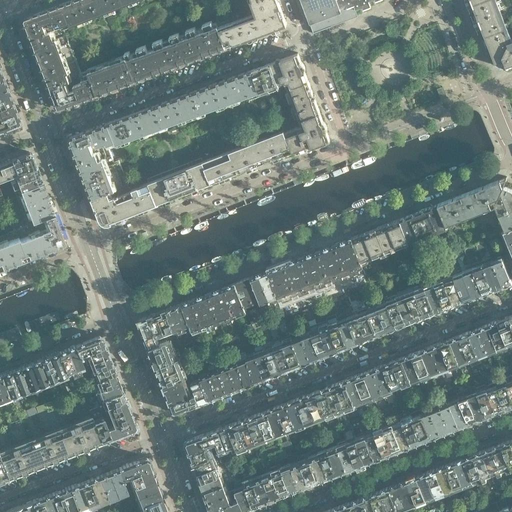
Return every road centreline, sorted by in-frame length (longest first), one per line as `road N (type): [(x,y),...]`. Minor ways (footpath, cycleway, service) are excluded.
road 1 (residential): [(115,317),(511,162)]
road 2 (residential): [(304,36),(342,149),(89,244)]
road 3 (residential): [(511,300),(161,433)]
road 4 (residential): [(47,132),(304,36)]
road 5 (residential): [(288,511),(511,424)]
road 6 (residential): [(161,433),(0,498)]
road 7 (tertiary): [(47,132),(1,12)]
road 8 (tertiary): [(161,433),(115,317)]
road 9 (residential): [(0,362),(115,317)]
